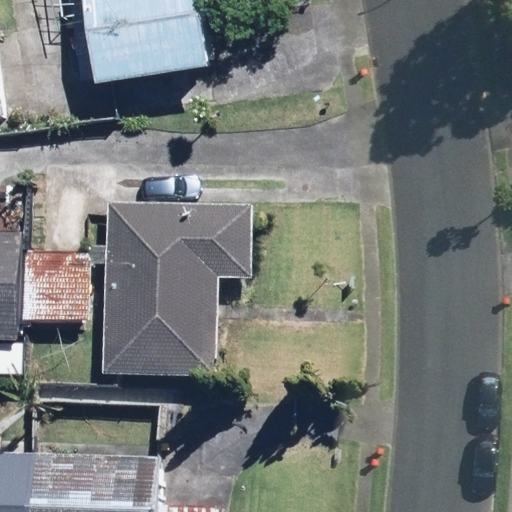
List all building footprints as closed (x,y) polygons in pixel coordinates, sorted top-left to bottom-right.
[(222,0),(108,0),(121,82),(233,65),(222,0)] [(0,114),(20,112),(10,33),(0,34),(0,114)] [(0,138),(0,178),(13,176),(5,137),(0,138)] [(272,205),(124,200),(118,371),(234,375),(238,275),(269,276),(272,205)] [(0,229),(0,338),(4,339),(3,375),(33,376),(35,316),(104,318),(106,252),(37,250),(38,231),(0,229)] [(181,456),(0,447),(0,511),(229,511),(230,511),(179,508),(181,456)]
